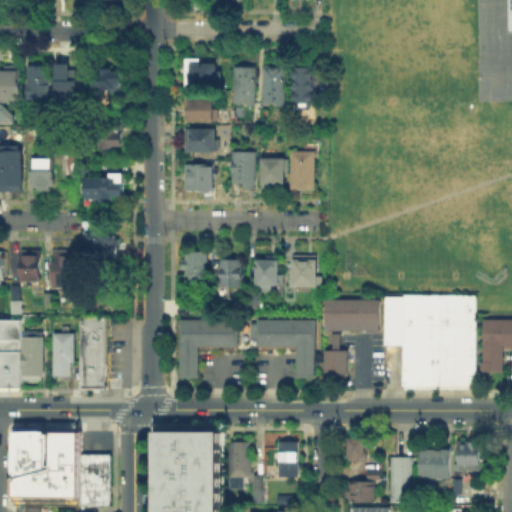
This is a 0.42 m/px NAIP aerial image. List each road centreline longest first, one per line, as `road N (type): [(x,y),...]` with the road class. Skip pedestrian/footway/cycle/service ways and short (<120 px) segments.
road 1 (residential): [(151,0),(152,391),(142,409)]
road 2 (secondary): [(142,409),(511,410)]
road 3 (residential): [(0,29),(316,29)]
road 4 (residential): [(152,222),(311,221)]
road 5 (secondary): [(0,409),(142,409)]
